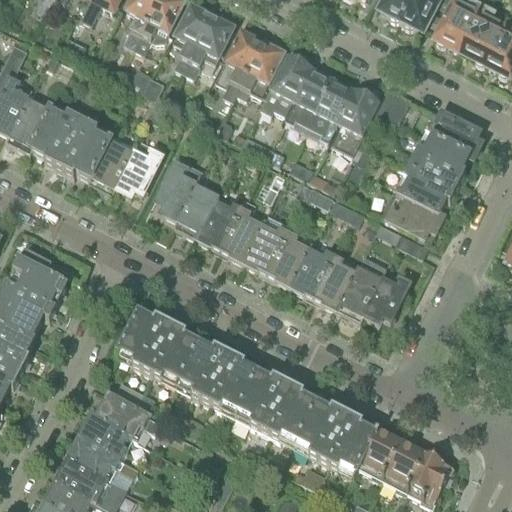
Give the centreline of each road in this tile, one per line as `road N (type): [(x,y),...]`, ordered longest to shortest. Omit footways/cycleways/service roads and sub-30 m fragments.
road 1 (residential): [(399,398),(123,256)]
road 2 (residential): [(1,511),(54,419),(123,256)]
road 3 (residential): [(511,131),(260,0)]
road 4 (residential): [(448,302),(511,176)]
road 5 (residential): [(123,256),(0,195)]
